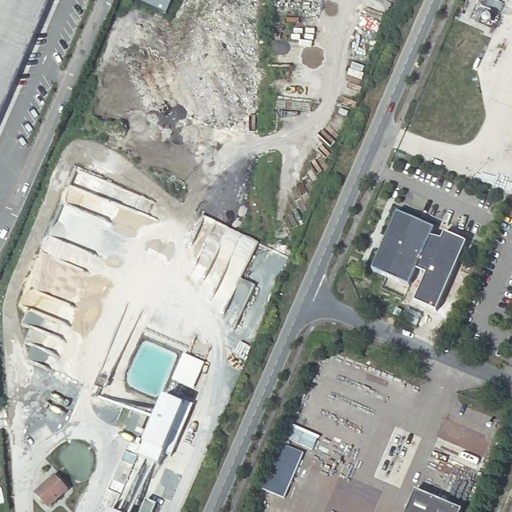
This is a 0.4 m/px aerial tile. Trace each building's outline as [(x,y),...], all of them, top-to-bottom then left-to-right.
[(0,0),(0,115),(49,0),(0,0)] [(134,0),(168,15),(174,0),(134,0)] [(396,213),(373,270),(409,285),(433,228),(396,213)] [(185,402),(166,394),(138,457),(158,466),(163,454),(170,457),(180,433),(173,430),(185,402)] [(35,493),(49,508),(69,490),(54,475),(35,493)] [(415,490),(405,511),(460,511),(461,511),(415,490)] [(151,511),(155,504),(145,500),(140,511),(151,511)]
